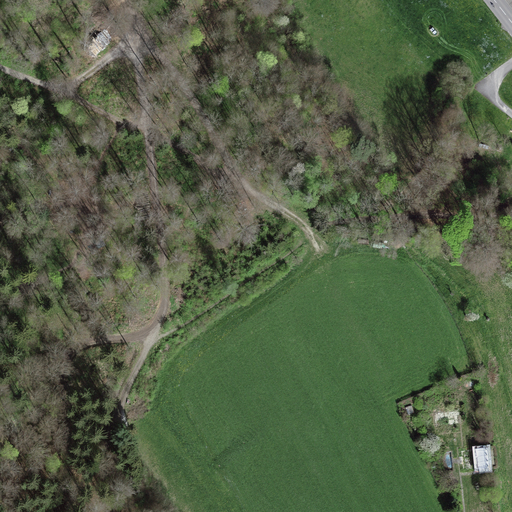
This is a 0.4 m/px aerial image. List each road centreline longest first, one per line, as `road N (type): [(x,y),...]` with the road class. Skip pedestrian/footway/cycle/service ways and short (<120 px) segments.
road 1 (track): [(128,0),(143,23),(144,131),(166,263),(153,340)]
road 2 (track): [(68,92),(143,23),(241,183)]
road 3 (track): [(68,92),(241,183),(305,227)]
road 4 (track): [(153,340),(107,449),(112,511)]
